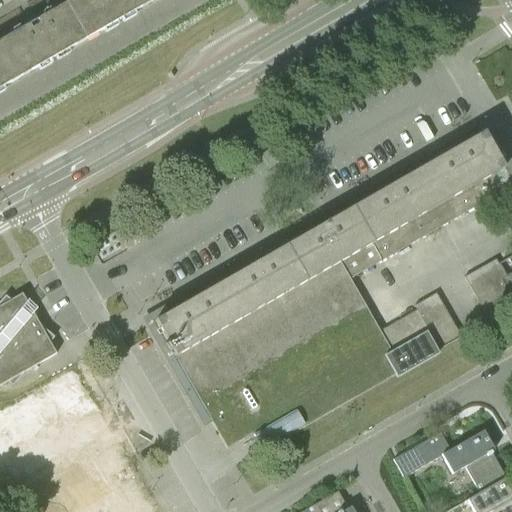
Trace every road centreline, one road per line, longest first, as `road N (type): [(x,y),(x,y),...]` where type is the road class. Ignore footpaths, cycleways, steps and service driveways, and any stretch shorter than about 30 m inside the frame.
road 1 (tertiary): [(27,194),(363,0)]
road 2 (residential): [(83,293),(210,511)]
road 3 (residential): [(490,379),(358,454)]
